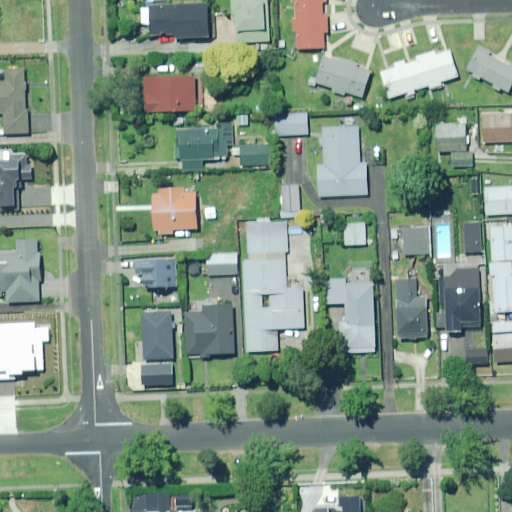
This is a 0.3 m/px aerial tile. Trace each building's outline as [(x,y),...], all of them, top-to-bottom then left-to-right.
[(275,42),(273,0),(237,0),(238,16),(242,16),(243,43),(275,42)] [(297,0),(297,4),(301,3),(302,17),(298,17),(299,31),(301,31),(302,49),(333,48),(331,0),(297,0)] [(180,39),(207,38),(207,43),(217,43),(216,25),(216,3),(147,5),(148,25),(156,25),(157,37),(179,36),(180,39)] [(486,77),(498,84),(497,87),(505,91),(507,89),(511,91),(511,62),(485,47),(473,70),(479,73),(478,76),(484,80),(486,77)] [(394,98),(411,93),(412,96),(424,93),(423,90),(434,87),(435,90),(448,86),(447,83),(464,79),(456,50),(386,69),(394,98)] [(342,62),(329,57),(320,83),(338,89),(337,91),(350,96),(352,92),(369,98),(378,71),(344,58),(342,62)] [(35,133),(32,69),(11,70),(12,81),(0,81),(0,114),(9,114),(10,134),(35,133)] [(202,112),(202,76),(150,76),(150,112),(202,112)] [(511,112),(488,113),(488,142),(511,141),(511,112)] [(315,115),(281,114),(281,135),(314,135),(315,115)] [(366,164),(365,125),(328,126),(330,165),(323,165),(324,197),(375,195),(374,163),(366,164)] [(473,152),(473,125),(441,125),(441,152),(473,152)] [(238,160),(238,128),(181,129),(181,160),(188,159),(188,172),(215,171),(214,160),(238,160)] [(269,166),(269,145),(246,145),(246,166),(269,166)] [(16,185),(16,151),(0,150),(0,210),(16,210),(16,192),(25,192),(25,185),(16,185)] [(300,185),(283,186),(284,212),(302,212),(300,185)] [(511,187),(491,188),(491,215),(511,214),(511,187)] [(190,193),(190,188),(167,188),(167,193),(159,194),(160,235),(179,234),(179,230),(207,229),(206,193),(190,193)] [(234,250),(233,211),(216,211),(216,250),(234,250)] [(482,221),(464,222),(465,253),(483,253),(482,221)] [(372,245),(371,223),(350,224),(351,246),(372,245)] [(430,225),(404,226),(404,254),(431,254),(430,225)] [(273,295),(293,294),(291,252),(294,252),(293,226),(253,228),(254,260),(249,261),(253,352),(284,351),(284,329),(310,328),(309,309),(274,310),(273,295)] [(495,277),(498,277),(499,313),(511,312),(511,226),(496,227),(498,262),(494,262),(495,277)] [(0,298),(7,298),(7,293),(12,294),(12,302),(48,303),(49,253),(44,253),(44,239),(25,239),(25,254),(0,253),(0,298)] [(244,275),(243,254),(212,255),(213,276),(244,275)] [(183,287),(181,259),(141,261),(142,282),(142,289),(183,287)] [(485,324),(483,267),(455,268),(456,274),(438,275),(439,304),(447,303),(448,333),(466,332),(465,324),(485,324)] [(423,298),(423,279),(401,279),(403,338),(435,338),(434,297),(423,298)] [(354,284),(354,280),(332,280),(333,304),(351,304),(351,322),(345,322),(346,353),(382,352),(381,283),(354,284)] [(193,355),(205,355),(205,358),(215,358),(214,354),(240,353),(239,305),(209,306),(210,313),(192,313),(193,355)] [(180,359),(179,312),(148,313),(149,360),(180,359)] [(32,359),(30,321),(0,321),(0,378),(1,379),(1,371),(10,371),(10,359),(32,359)] [(511,322),(498,323),(500,363),(511,362),(511,322)] [(495,364),(494,350),(472,351),(472,365),(495,364)] [(176,511),(177,493),(152,492),(151,511),(176,511)] [(183,492),(182,501),(199,501),(199,492),(183,492)] [(367,511),(367,496),(346,497),(346,511),(367,511)]
